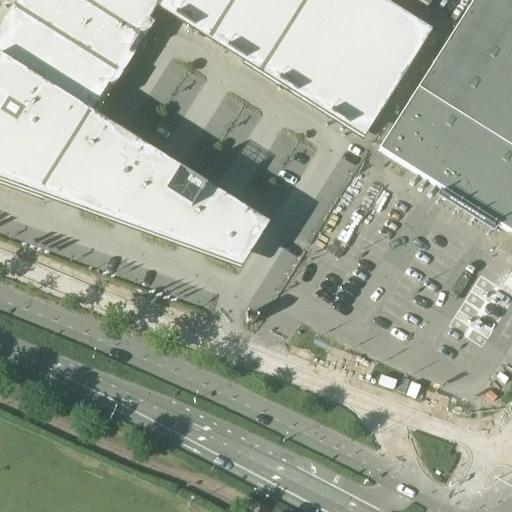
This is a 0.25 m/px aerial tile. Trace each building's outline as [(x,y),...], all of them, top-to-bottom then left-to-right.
[(33,0),(16,0),(0,26),(0,62),(89,118),(94,109),(96,110),(108,92),(106,91),(126,58),(33,0)] [(157,6),(160,0),(33,0),(126,58),(128,60),(140,41),(143,43),(153,27),(148,24),(154,14),(155,12),(160,16),(163,11),(157,6)] [(160,0),(157,6),(163,11),(174,17),(173,19),(192,31),(193,29),(209,40),(234,0),(160,0)] [(306,0),(234,0),(209,40),(226,50),(225,52),(243,64),(245,62),(261,72),(306,0)] [(374,0),(306,0),(261,72),(278,82),(276,85),(295,96),(297,94),(313,105),(378,2),(374,0)] [(511,0),(474,0),(378,152),(511,235),(511,0)] [(430,35),(378,2),(313,105),(330,115),(328,117),(347,129),(348,127),(359,133),(370,116),(376,120),(430,35)] [(258,244),(266,230),(89,118),(0,62),(0,181),(236,267),(253,240),(258,244)]
